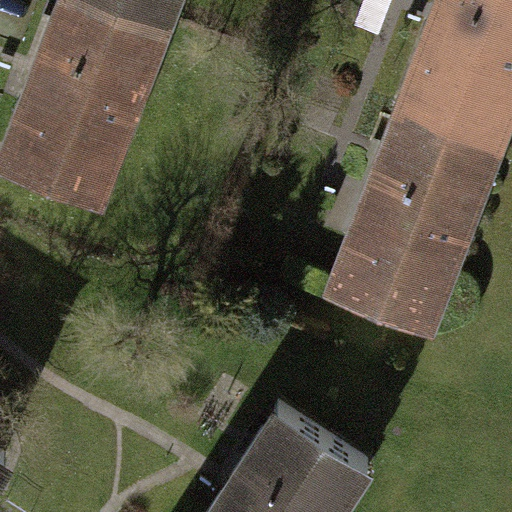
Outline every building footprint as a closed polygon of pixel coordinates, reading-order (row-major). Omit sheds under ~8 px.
[(157,10),(130,0),(51,0),(0,136),(0,155),(90,189),(157,10)] [(160,0),(130,0),(157,10),(160,0)] [(511,0),(428,0),(325,279),(441,322),(511,125),(511,0)] [(274,397),(194,511),(346,511),(380,465),(274,397)] [(0,441),(0,486),(20,455),(0,441)]
